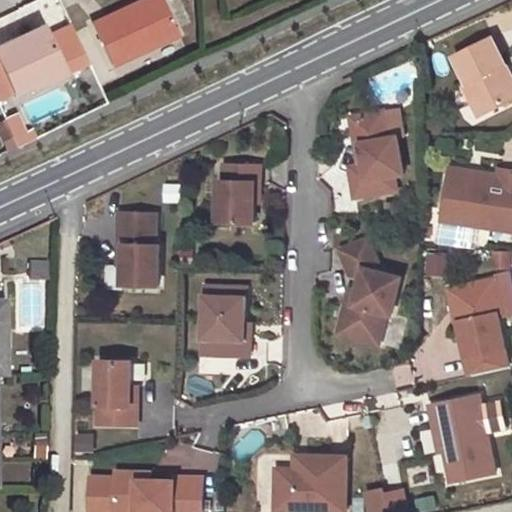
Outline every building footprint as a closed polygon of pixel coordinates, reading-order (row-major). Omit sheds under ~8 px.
[(165,0),(139,0),(93,21),(112,63),(180,33),(165,0)] [(33,84),(30,77),(62,62),(44,24),(0,44),(0,61),(14,92),(33,84)] [(511,93),(501,71),(507,68),(493,40),(455,58),(468,86),(464,87),(479,118),(511,102),(511,93)] [(62,62),(30,77),(33,84),(35,87),(68,73),(62,62)] [(511,93),(511,77),(507,68),(501,71),(511,93)] [(17,110),(0,118),(0,139),(8,154),(33,142),(17,110)] [(386,113),(353,118),(358,146),(363,145),(368,181),(354,183),(356,199),(398,193),(395,178),(406,176),(400,139),(391,140),(386,113)] [(363,145),(358,146),(361,166),(351,168),(354,183),(368,181),(363,145)] [(261,184),(262,167),(225,166),(225,181),(220,181),(219,222),(255,222),(255,204),(256,184),(261,184)] [(498,176),(449,168),(449,175),(497,182),(498,176)] [(511,231),(511,172),(498,170),(498,176),(497,182),(449,175),(443,210),(462,213),(461,223),(511,231)] [(182,203),(183,183),(166,182),(165,202),(182,203)] [(462,213),(443,210),(441,220),(461,223),(462,213)] [(157,213),(120,212),(120,244),(124,245),(124,265),(123,284),(159,285),(161,244),(156,244),(157,213)] [(475,248),(477,227),(442,223),(439,244),(475,248)] [(362,278),(359,290),(356,305),(357,306),(349,337),(380,344),(388,313),(393,314),(402,277),(384,273),(370,239),(343,250),(353,276),(362,278)] [(497,252),(497,265),(511,265),(511,252),(497,252)] [(449,275),(449,253),(428,253),(428,275),(449,275)] [(29,261),(29,278),(48,277),(48,261),(29,261)] [(122,287),(122,264),(108,264),(108,287),(122,287)] [(495,279),(455,289),(459,309),(461,308),(464,321),(459,322),(467,357),(506,348),(498,314),(503,313),(495,279)] [(29,286),(29,302),(22,302),(22,329),(44,329),(44,286),(29,286)] [(248,287),(207,286),(207,296),(248,296),(248,287)] [(359,290),(350,288),(339,334),(349,337),(357,306),(356,305),(359,290)] [(455,289),(449,290),(457,323),(459,322),(464,321),(461,308),(459,309),(455,289)] [(248,296),(207,296),(206,354),(253,355),(253,338),(247,338),(247,324),(248,296)] [(132,360),(100,359),(97,423),(137,424),(137,405),(131,404),(131,385),(132,360)] [(482,395),(432,405),(437,428),(443,427),(448,452),(454,482),(497,473),(482,395)] [(489,400),(496,436),(511,432),(511,428),(506,397),(489,400)] [(443,427),(437,428),(442,453),(448,452),(443,427)] [(96,452),(96,433),(77,433),(77,452),(96,452)] [(46,434),(35,435),(36,459),(46,459),(46,434)] [(344,511),(347,511),(349,457),(308,456),(308,470),(298,470),(280,469),(278,510),(344,511)] [(308,470),(308,456),(298,456),(298,470),(308,470)] [(262,500),(275,499),(273,461),(259,462),(262,500)] [(410,489),(430,483),(424,464),(405,469),(410,489)] [(117,471),(116,511),(203,511),(205,479),(175,477),(175,481),(153,480),(140,480),(140,472),(117,471)] [(390,511),(408,511),(404,489),(387,493),(390,511)] [(390,511),(387,493),(369,497),(372,511),(390,511)]
